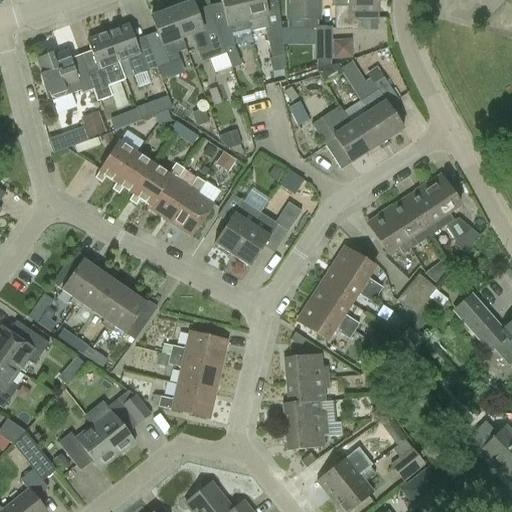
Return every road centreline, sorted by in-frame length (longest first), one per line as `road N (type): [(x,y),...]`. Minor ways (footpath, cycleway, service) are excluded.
road 1 (residential): [(261,312),(331,213),(446,132)]
road 2 (residential): [(261,312),(45,202)]
road 3 (residential): [(45,202),(0,30)]
road 4 (residential): [(92,511),(192,442),(241,449)]
road 5 (residential): [(446,132),(411,63),(403,0)]
road 6 (residential): [(241,449),(261,312)]
road 7 (residential): [(511,243),(446,132)]
